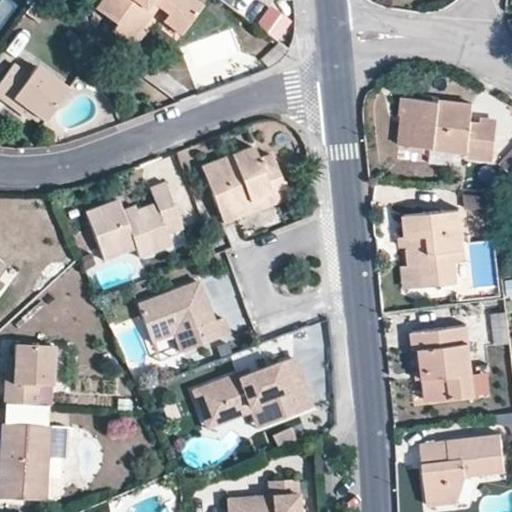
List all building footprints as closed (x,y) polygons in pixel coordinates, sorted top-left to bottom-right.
[(0,0),(0,29),(17,6),(9,0),(0,0)] [(170,18),(187,29),(203,7),(192,0),(105,0),(97,13),(118,28),(113,36),(130,48),(141,32),(158,9),(170,18)] [(40,19),(26,9),(11,29),(25,39),(40,19)] [(187,29),(170,18),(165,24),(183,36),(187,29)] [(141,32),(130,48),(134,51),(146,36),(141,32)] [(279,59),(287,49),(276,41),(258,58),(268,67),(279,59)] [(0,79),(0,95),(23,113),(28,106),(44,118),(66,88),(35,65),(26,75),(11,65),(0,79)] [(411,116),(408,145),(465,151),(465,157),(491,160),(494,126),(469,124),(470,105),(406,98),(404,116),(411,116)] [(396,144),(408,145),(411,116),(404,116),(398,116),(396,144)] [(222,220),(252,209),(249,201),(283,188),(271,154),(256,158),(251,146),(201,166),(222,220)] [(511,149),(501,167),(511,173),(511,149)] [(151,205),(134,211),(122,216),(120,211),(115,200),(85,212),(103,258),(133,246),(137,256),(157,248),(152,236),(166,231),(180,226),(163,181),(146,188),(151,205)] [(286,196),(283,188),(249,201),(252,209),(286,196)] [(132,206),(120,211),(122,216),(134,211),(132,206)] [(406,236),(407,247),(408,265),(417,265),(419,287),(456,283),(454,261),(462,260),(456,209),(404,215),(406,236)] [(152,236),(157,248),(170,243),(166,231),(152,236)] [(398,248),(407,247),(406,236),(397,238),(398,248)] [(402,289),(419,287),(417,265),(408,265),(399,266),(402,289)] [(220,315),(211,318),(202,321),(199,312),(208,309),(196,278),(133,302),(147,340),(171,331),(178,349),(227,331),(220,315)] [(508,342),(503,297),(487,299),(492,344),(508,342)] [(211,318),(208,309),(199,312),(202,321),(211,318)] [(420,347),(426,399),(472,395),(465,326),(411,333),(413,349),(420,347)] [(6,363),(4,403),(37,405),(38,384),(48,384),(50,345),(16,343),(15,363),(6,363)] [(240,376),(238,372),(194,388),(204,412),(245,396),(248,403),(258,399),(267,422),(312,405),(292,351),(249,367),(251,372),(240,376)] [(249,367),(238,372),(240,376),(251,372),(249,367)] [(258,399),(248,403),(245,396),(204,412),(209,427),(251,411),(257,426),(267,422),(258,399)] [(45,455),(47,425),(3,423),(0,465),(0,496),(43,500),(45,455)] [(65,426),(47,425),(45,455),(64,456),(65,426)] [(296,441),(290,428),(272,436),(278,449),(296,441)] [(455,502),(464,474),(503,470),(499,435),(421,445),(427,505),(455,502)] [(463,504),(473,507),(480,481),(469,478),(463,504)] [(299,511),(297,481),(270,484),(271,499),(227,502),(228,511),(299,511)]
